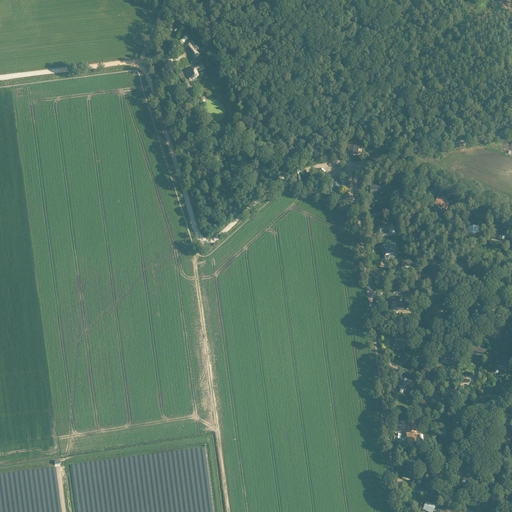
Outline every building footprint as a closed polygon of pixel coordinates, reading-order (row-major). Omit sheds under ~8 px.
[(200,49),(192,39),(190,41),(198,51),(200,49)] [(189,41),(183,46),(194,60),(200,55),(189,41)] [(202,64),(190,69),(186,71),(189,79),(191,79),(192,79),(198,77),(196,72),(204,69),(202,64)] [(350,144),(350,146),(344,147),(345,155),(353,154),(353,155),(357,154),(357,153),(361,153),(360,145),(355,145),(355,143),(350,144)] [(333,183),(328,184),(329,191),(334,191),(334,192),(340,192),(345,191),(344,184),(339,184),(339,183),(333,183)] [(381,196),(385,196),(384,186),(370,186),(371,196),(374,196),(374,195),(381,194),(381,196)] [(446,210),(449,203),(446,202),(447,200),(446,199),(445,200),(444,199),(444,198),(443,198),(442,200),(438,198),(435,205),(439,207),(439,206),(443,207),(442,209),(446,210)] [(497,223),(493,238),(495,238),(494,238),(500,240),(500,239),(501,239),(502,235),(505,236),(508,227),(504,226),(501,225),(501,224),(497,223)] [(389,226),(381,227),(382,235),(390,234),(389,226)] [(479,226),(467,227),(467,234),(479,233),(479,226)] [(385,246),(384,247),(385,247),(386,251),(385,251),(385,252),(386,252),(387,255),(386,256),(389,256),(390,259),(396,258),(397,258),(396,254),(394,244),(392,245),(385,246)] [(402,263),(402,268),(414,269),(414,264),(414,263),(411,263),(411,261),(406,261),(405,262),(402,262),(402,263)] [(461,272),(464,269),(460,263),(454,268),(460,276),(462,274),(461,272)] [(436,266),(427,277),(432,281),(440,271),(438,270),(440,268),(436,266)] [(399,304),(392,304),(392,310),(398,309),(398,311),(409,311),(409,307),(404,307),(404,302),(399,302),(399,304)] [(472,311),(475,313),(476,311),(478,306),(470,302),(468,306),(473,309),(472,311)] [(440,304),(428,305),(429,313),(436,312),(436,311),(441,310),(440,304)] [(493,309),(492,314),(505,317),(506,312),(505,311),(506,308),(497,306),(497,309),(493,309)] [(405,345),(405,347),(408,348),(409,337),(399,336),(398,345),(405,345)] [(420,348),(427,352),(429,348),(431,349),(433,347),(423,342),(422,343),(420,348)] [(447,353),(443,358),(449,362),(452,358),(454,355),(447,349),(446,350),(445,351),(447,353)] [(482,358),(485,358),(486,353),(486,352),(484,352),(484,350),(478,349),(478,350),(475,349),(474,352),(472,351),(471,355),(476,356),(477,354),(483,355),(482,358)] [(506,362),(507,359),(498,357),(496,365),(504,367),(505,364),(507,365),(507,366),(511,367),(511,361),(510,361),(508,361),(508,363),(506,362)] [(400,388),(405,390),(407,384),(408,384),(409,381),(402,379),(400,384),(401,384),(400,388)] [(429,399),(439,405),(440,404),(442,399),(440,398),(440,397),(435,394),(434,395),(432,394),(430,396),(429,399)] [(454,419),(461,423),(465,416),(467,417),(468,414),(458,410),(454,419)] [(412,430),(404,432),(406,437),(408,436),(410,440),(407,441),(409,445),(417,442),(412,430)] [(504,435),(505,440),(511,439),(511,436),(511,435),(511,430),(503,432),(504,435)] [(406,472),(414,474),(416,464),(408,462),(406,472)] [(429,472),(427,478),(438,482),(440,476),(429,472)] [(462,476),(459,482),(461,482),(462,482),(467,484),(469,485),(470,482),(472,483),(473,480),(472,480),(470,479),(462,476)] [(484,496),(491,499),(491,500),(493,501),(495,496),(496,495),(486,492),(484,496)] [(433,511),(434,509),(432,508),(433,506),(427,503),(423,510),(428,511),(433,511)]
